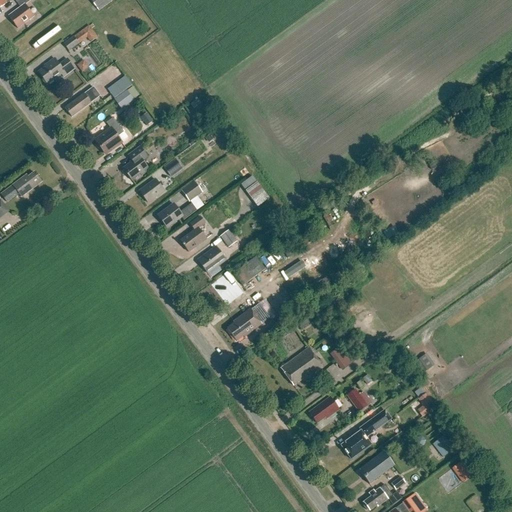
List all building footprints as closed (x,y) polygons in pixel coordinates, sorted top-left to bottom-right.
[(30,1),(29,0),(21,0),(17,4),(20,7),(8,15),(17,29),(34,17),(25,5),(30,1)] [(90,0),(98,10),(112,0),(90,0)] [(90,43),(98,38),(89,26),(63,45),(68,52),(87,38),(90,43)] [(45,67),(39,71),(47,84),(62,73),(63,75),(74,68),(67,59),(59,64),(54,57),(44,65),(45,67)] [(82,73),(89,68),(84,60),(76,66),(82,73)] [(94,88),(65,108),(71,117),(91,103),(100,96),(94,88)] [(126,91),(114,100),(121,110),(134,101),(126,91)] [(146,126),(153,122),(147,114),(140,118),(146,126)] [(124,132),(113,117),(106,122),(111,128),(95,140),(96,142),(96,144),(98,147),(101,148),(105,154),(121,142),(117,136),(124,132)] [(123,169),(131,180),(140,174),(142,176),(150,170),(142,159),(146,156),(142,150),(131,158),(133,162),(123,169)] [(164,168),(171,178),(182,170),(175,160),(164,168)] [(26,174),(1,193),(7,201),(18,193),(21,197),(41,182),(34,172),(28,176),(26,174)] [(155,179),(139,191),(147,202),(163,190),(155,179)] [(181,190),(189,202),(202,193),(194,181),(181,190)] [(269,200),(257,183),(245,192),(258,208),(269,200)] [(180,213),(174,205),(158,216),(166,227),(180,217),(183,221),(197,211),(192,205),(180,213)] [(194,230),(180,240),(188,252),(207,240),(199,228),(205,224),(200,216),(190,223),(194,230)] [(387,239),(397,234),(394,226),(384,231),(387,239)] [(219,237),(227,248),(237,241),(234,238),(237,236),(234,232),(231,234),(229,230),(219,237)] [(216,247),(198,260),(207,273),(225,260),(216,247)] [(243,287),(265,271),(259,262),(237,278),(243,287)] [(294,301),(286,307),(293,317),(301,311),(294,301)] [(236,324),(228,329),(237,342),(244,336),(245,338),(262,326),(262,325),(270,319),(260,305),(252,310),(252,309),(234,322),(236,324)] [(315,313),(298,324),(302,329),(318,318),(315,313)] [(271,346),(283,365),(305,350),(293,332),(271,346)] [(331,355),(342,371),(354,362),(343,347),(331,355)] [(309,350),(281,370),(294,387),(303,381),(304,383),(323,370),(309,350)] [(424,374),(434,366),(426,354),(416,362),(424,374)] [(345,395),(353,391),(351,387),(360,381),(356,374),(339,384),(345,395)] [(347,397),(359,415),(372,405),(364,393),(359,396),(356,391),(347,397)] [(423,418),(436,408),(426,394),(418,400),(424,407),(418,412),(423,418)] [(330,398),(309,413),(317,424),(325,418),(326,420),(338,410),(330,398)] [(366,438),(385,424),(386,425),(392,420),(385,410),(379,415),(380,416),(359,431),(360,433),(341,447),(351,461),(372,446),(366,438)] [(443,459),(451,453),(441,439),(432,445),(443,459)] [(384,453),(359,471),(370,485),(394,467),(384,453)] [(450,468),(458,463),(456,459),(448,464),(450,468)] [(467,471),(461,463),(452,470),(458,477),(467,471)] [(390,485),(395,492),(405,485),(400,478),(390,485)] [(363,504),(364,505),(363,507),(366,511),(369,511),(377,506),(378,508),(388,500),(393,506),(402,500),(397,493),(393,496),(385,486),(375,494),(373,492),(369,495),(371,498),(363,504)] [(426,511),(416,495),(402,504),(407,511),(426,511)]
